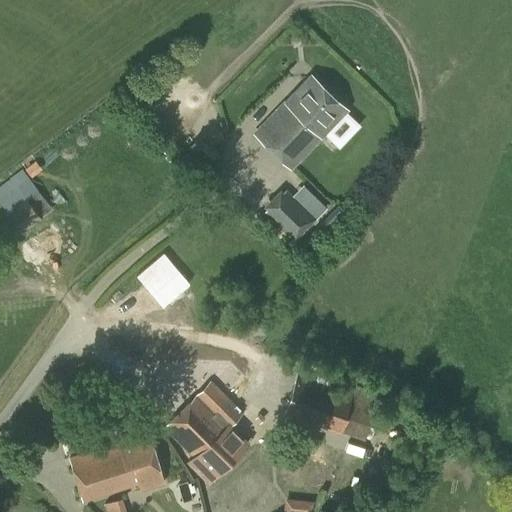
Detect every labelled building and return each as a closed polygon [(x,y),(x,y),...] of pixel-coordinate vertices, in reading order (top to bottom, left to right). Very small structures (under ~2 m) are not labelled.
[(290,167),(346,109),(311,75),(255,134),(290,167)] [(40,218),(52,208),(26,175),(0,193),(0,204),(7,214),(8,213),(22,232),(40,218)] [(294,239),(314,219),(285,191),(266,211),(294,239)] [(189,283),(163,252),(136,275),(147,289),(162,306),(189,283)] [(355,384),(352,391),(297,372),(283,412),(338,432),(339,430),(363,439),(380,393),(355,384)] [(208,480),(246,443),(229,426),(242,412),(211,380),(164,426),(192,455),(188,459),(208,480)] [(140,489),(163,482),(147,430),(116,439),(117,442),(69,457),(83,501),(138,484),(140,489)] [(125,511),(120,497),(104,502),(107,511),(125,511)]
